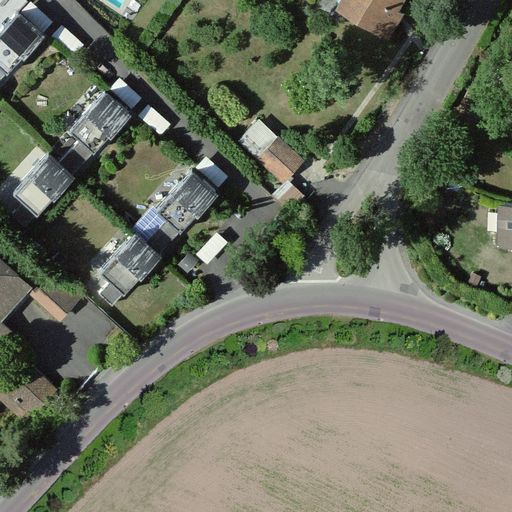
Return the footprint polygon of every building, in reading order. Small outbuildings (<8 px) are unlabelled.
[(332,0),(326,10),(383,42),(397,17),(390,13),(397,0),(332,0)] [(0,77),(38,34),(11,11),(0,23),(0,77)] [(60,163),(47,151),(12,191),(25,202),(15,213),(29,226),(131,113),(104,89),(67,130),(80,142),(60,163)] [(299,164),(271,139),(251,161),(280,186),(299,164)] [(141,244),(128,232),(93,271),(106,283),(96,294),(110,307),(213,194),(186,169),(148,211),(161,222),(141,244)] [(511,244),(511,203),(491,203),(490,244),(511,244)] [(0,349),(16,332),(2,319),(32,287),(0,257),(0,349)] [(79,293),(55,271),(32,295),(57,318),(79,293)] [(56,388),(24,360),(0,386),(0,396),(28,421),(56,388)]
